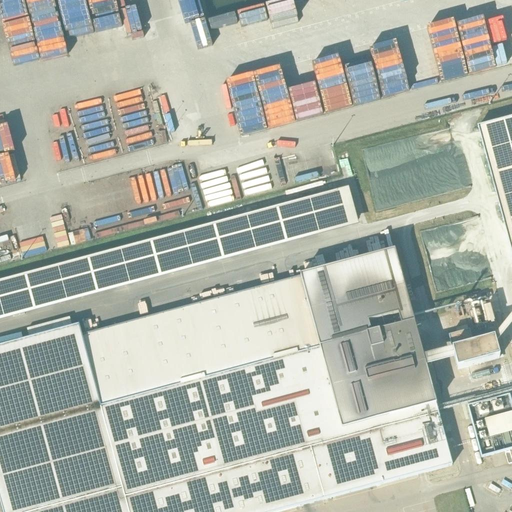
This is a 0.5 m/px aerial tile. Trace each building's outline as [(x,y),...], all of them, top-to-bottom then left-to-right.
[(113,19),(89,23),(91,32),(115,28),(113,19)] [(223,33),(240,29),(238,19),(220,23),(223,33)] [(87,26),(38,36),(42,55),(57,52),(56,47),(63,46),(64,49),(91,43),(87,26)] [(371,72),(359,73),(362,97),(374,96),(371,72)] [(61,125),(71,125),(71,115),(61,115),(61,125)] [(511,256),(511,117),(478,127),(511,256)] [(0,277),(0,320),(220,270),(219,266),(223,265),(223,268),(261,259),(260,252),(370,227),(362,193),(0,277)] [(81,336),(79,327),(0,347),(0,500),(3,511),(279,511),(452,466),(414,323),(395,252),(81,336)] [(497,328),(490,304),(481,306),(488,331),(497,328)] [(473,345),(469,332),(449,337),(457,370),(499,359),(494,339),(473,345)] [(481,458),(511,449),(511,404),(509,395),(467,406),(481,458)]
